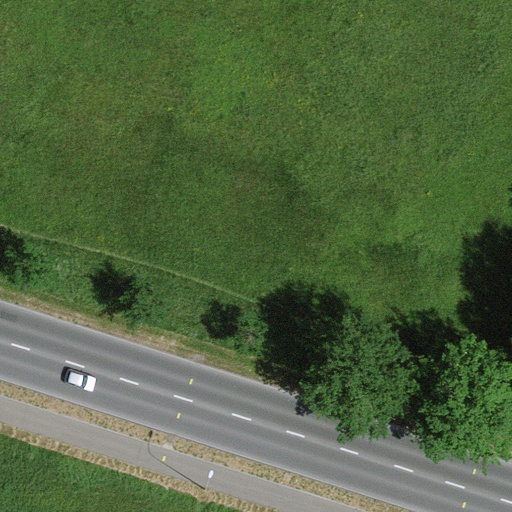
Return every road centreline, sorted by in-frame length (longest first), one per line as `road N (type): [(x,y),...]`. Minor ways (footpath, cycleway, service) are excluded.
road 1 (secondary): [(0,339),(511,501)]
road 2 (secondary): [(511,329),(0,169)]
